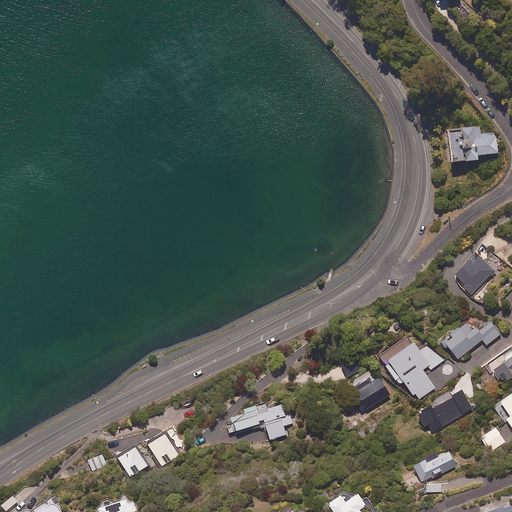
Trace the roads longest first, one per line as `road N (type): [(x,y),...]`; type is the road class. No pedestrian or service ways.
road 1 (secondary): [(376,274),(74,428),(0,476)]
road 2 (secondary): [(318,0),(375,57),(414,126),(413,211),(376,274)]
road 3 (residential): [(511,187),(403,277),(376,274)]
road 4 (residential): [(412,0),(511,130)]
